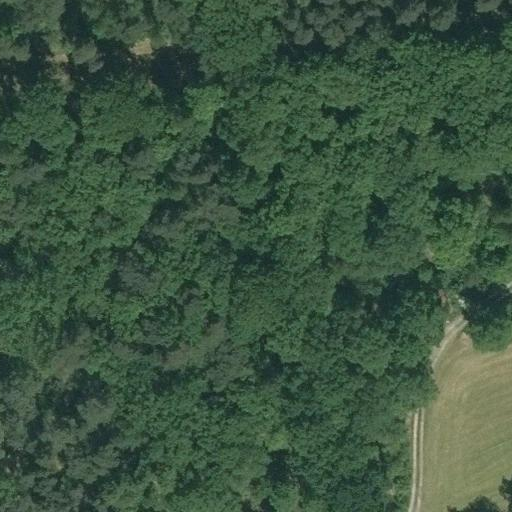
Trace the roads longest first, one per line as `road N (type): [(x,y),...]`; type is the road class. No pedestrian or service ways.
road 1 (unclassified): [(340,511),(229,0)]
road 2 (track): [(511,281),(452,321),(424,377),(417,511)]
